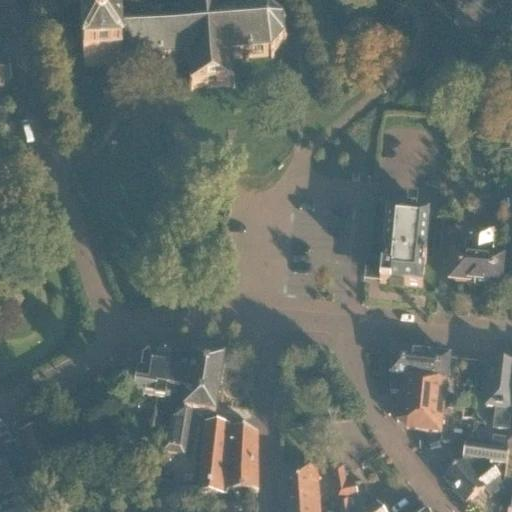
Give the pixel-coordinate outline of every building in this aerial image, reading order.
[(137,68),(143,67),(191,64),(192,91),(233,88),(231,61),(272,58),(283,44),(282,27),(268,14),(253,15),(252,0),(185,0),(187,20),(133,24),(121,25),(122,30),(82,33),(85,71),(137,68)] [(9,64),(0,65),(0,90),(3,91),(3,85),(11,84),(9,64)] [(0,127),(0,139),(8,141),(10,129),(0,127)] [(511,146),(511,129),(498,129),(498,153),(511,152),(511,146)] [(447,220),(458,221),(460,200),(449,199),(447,220)] [(381,278),(380,285),(422,289),(423,279),(424,265),(426,265),(426,260),(425,260),(429,217),(417,216),(418,206),(408,205),(407,215),(387,213),(382,264),(366,262),(365,265),(366,265),(365,276),(381,278)] [(494,264),(498,228),(498,224),(464,221),(461,245),(455,245),(451,283),(497,288),(499,265),(494,264)] [(0,300),(0,310),(13,321),(27,304),(8,290),(0,300)] [(391,378),(389,395),(399,396),(396,423),(406,432),(441,435),(446,384),(447,384),(449,359),(393,353),(390,378),(391,378)] [(185,413),(193,361),(148,354),(141,360),(140,369),(129,367),(126,387),(136,389),(135,398),(157,402),(153,429),(168,431),(185,413)] [(185,413),(168,431),(164,456),(185,459),(191,414),(216,417),(224,362),(193,357),(193,361),(185,413)] [(511,413),(511,403),(511,367),(490,364),(485,410),(495,411),(493,431),(508,433),(511,413)] [(446,412),(455,413),(457,400),(447,399),(446,412)] [(29,489),(11,446),(17,443),(8,425),(0,428),(0,492),(2,496),(0,497),(0,511),(16,511),(22,510),(16,495),(29,489)] [(226,493),(258,495),(258,435),(228,432),(228,429),(206,428),(199,494),(225,497),(226,493)] [(21,436),(29,472),(51,467),(42,431),(21,436)] [(505,442),(492,440),(491,450),(504,452),(505,442)] [(500,480),(489,467),(489,465),(506,467),(508,452),(504,452),(491,450),(465,446),(462,462),(462,465),(443,481),(465,508),(500,480)] [(284,511),(319,511),(317,469),(282,472),(284,511)] [(161,470),(160,482),(172,485),(173,477),(168,471),(161,470)] [(345,488),(342,471),(331,473),(338,511),(381,511),(376,505),(367,511),(349,511),(348,502),(357,500),(355,486),(345,488)]
